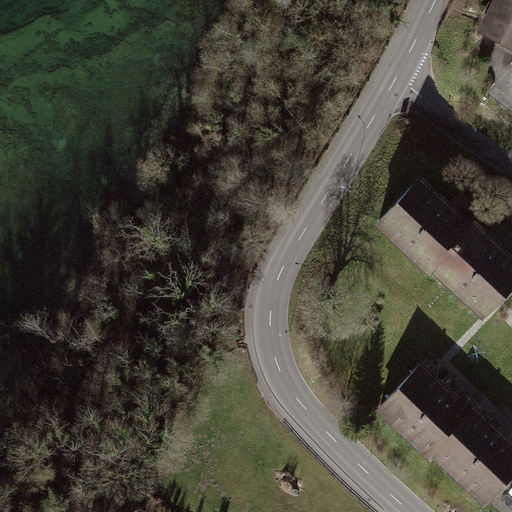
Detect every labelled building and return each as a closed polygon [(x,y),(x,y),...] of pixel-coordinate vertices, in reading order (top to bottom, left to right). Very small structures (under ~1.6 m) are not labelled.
[(511,55),(511,0),(486,0),(469,34),(511,55)] [(430,270),(474,222),(423,174),(376,224),(427,273),(430,270)] [(430,270),(484,319),(511,288),(511,251),(477,219),(474,222),(430,270)] [(432,455),(475,409),(424,361),(377,409),(429,459),(432,455)] [(486,505),(511,477),(511,438),(477,406),(475,409),(432,455),(486,505)]
